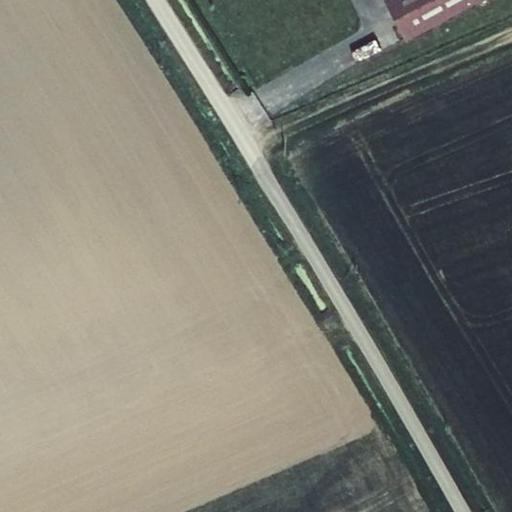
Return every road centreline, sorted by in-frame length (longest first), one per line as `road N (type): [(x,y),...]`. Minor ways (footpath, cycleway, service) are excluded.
road 1 (unclassified): [(462,511),(154,0)]
road 2 (track): [(252,155),(511,38)]
